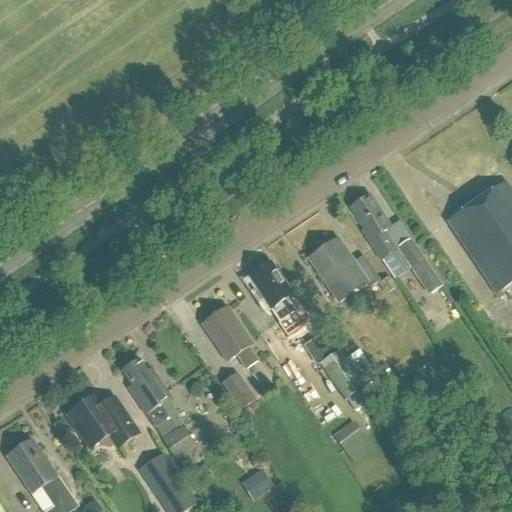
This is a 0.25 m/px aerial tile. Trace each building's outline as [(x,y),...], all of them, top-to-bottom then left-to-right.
[(496,296),(511,285),(511,192),(505,183),(446,223),(496,296)] [(381,262),(395,253),(383,234),(390,229),(370,198),(350,211),(364,233),(362,234),(381,262)] [(353,265),(337,241),(309,260),(339,305),(367,286),(370,290),(380,283),(363,258),(353,265)] [(442,290),(437,282),(423,262),(410,243),(398,251),(412,270),(425,290),(430,297),(442,290)] [(296,313),(287,300),(293,296),(272,265),(249,281),(271,312),(271,311),(280,324),(296,313)] [(257,363),(248,350),(253,347),(228,310),(202,327),(227,364),(237,358),(246,371),(257,363)] [(324,336),(308,347),(345,402),(366,388),(341,351),(337,354),(324,336)] [(147,373),(139,362),(122,373),(132,388),(128,391),(155,430),(169,420),(160,407),(171,400),(151,371),(147,373)] [(241,412),(256,403),(238,376),(223,386),(241,412)] [(137,437),(118,409),(113,402),(102,409),(95,399),(69,417),(92,450),(102,443),(104,446),(110,448),(115,444),(119,449),(137,437)] [(350,424),(331,435),(336,444),(355,432),(350,424)] [(177,460),(198,447),(184,425),(163,439),(177,460)] [(72,511),(77,509),(32,442),(7,459),(32,496),(41,490),(55,510),(51,511),(72,511)] [(262,472),(248,482),(260,499),(274,489),(262,472)] [(177,476),(157,490),(171,511),(189,511),(197,507),(177,476)] [(102,511),(95,502),(83,511),(102,511)]
